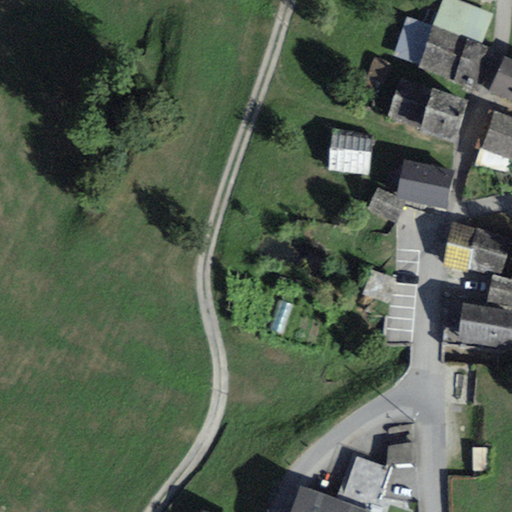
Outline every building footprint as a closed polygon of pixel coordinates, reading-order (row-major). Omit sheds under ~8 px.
[(445,5),(423,66),(477,84),(488,54),(477,50),(487,20),(445,5)] [(397,53),(419,59),(431,20),(408,13),(397,53)] [(511,69),(507,67),(495,97),(511,103),(511,69)] [(465,108),(403,87),(391,123),(453,144),(465,108)] [(511,125),(495,120),(480,165),(511,170),(511,167),(511,125)] [(369,141),(336,138),(334,168),(366,171),(369,141)] [(450,179),(408,171),(402,200),(444,209),(450,179)] [(402,205),(378,195),(370,211),(394,222),(402,205)] [(508,243),(455,231),(446,269),(467,274),(468,270),(500,277),(508,243)] [(393,283),(371,277),(365,297),(387,303),(393,283)] [(511,285),(495,283),(492,302),(511,304),(511,285)] [(511,330),(511,320),(465,314),(461,346),(509,353),(511,330)] [(355,463),(340,508),(351,511),(371,511),(385,473),(355,463)] [(337,511),(301,500),(297,511),(337,511)]
